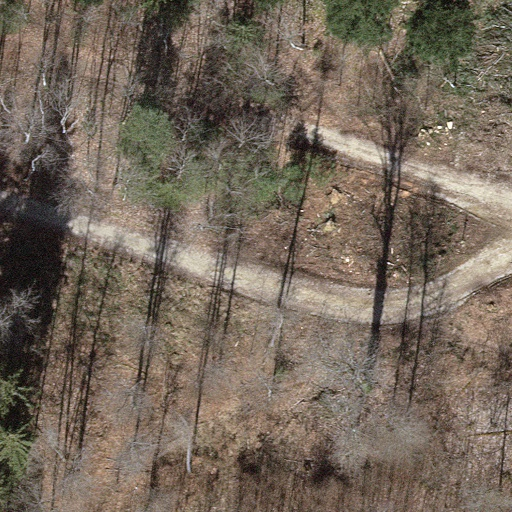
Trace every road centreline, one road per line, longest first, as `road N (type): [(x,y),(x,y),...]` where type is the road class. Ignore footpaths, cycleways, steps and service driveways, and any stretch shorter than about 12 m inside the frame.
road 1 (track): [(394,312),(299,297),(0,200)]
road 2 (track): [(166,511),(394,312)]
road 3 (track): [(511,259),(394,312)]
